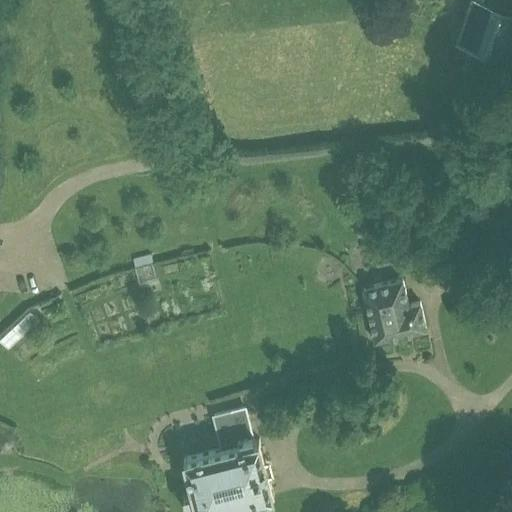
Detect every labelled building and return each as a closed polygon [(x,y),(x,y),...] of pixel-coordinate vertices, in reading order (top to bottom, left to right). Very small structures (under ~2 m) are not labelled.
[(470,0),(456,41),(471,46),(457,82),(493,96),(507,59),(511,61),(511,60),(511,12),(476,0),(470,0)] [(356,211),(351,221),(354,232),(365,237),(376,233),(381,223),(377,212),(367,207),(356,211)] [(162,270),(149,270),(150,288),(163,287),(162,270)] [(362,286),(374,341),(427,329),(421,301),(411,303),(405,277),(362,286)] [(38,312),(8,342),(23,357),(53,326),(38,312)] [(214,414),(222,447),(184,457),(193,491),(183,493),(188,511),(195,511),(197,511),(207,511),(274,495),(259,438),(254,439),(245,406),(214,414)]
